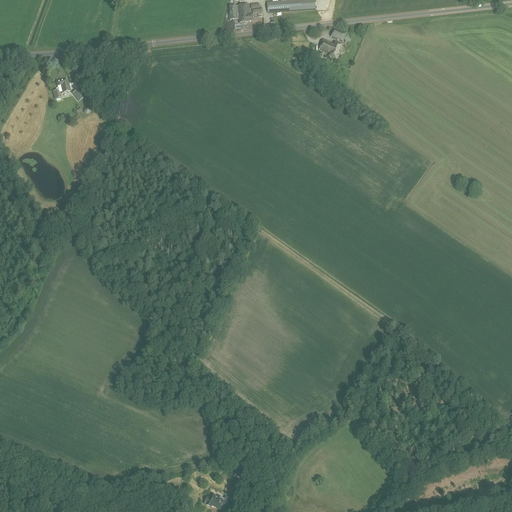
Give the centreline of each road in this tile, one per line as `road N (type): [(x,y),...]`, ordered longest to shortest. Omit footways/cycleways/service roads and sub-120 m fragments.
road 1 (track): [(511,430),(412,337),(108,118),(59,52)]
road 2 (primary): [(511,3),(0,55)]
road 3 (track): [(0,456),(115,511)]
